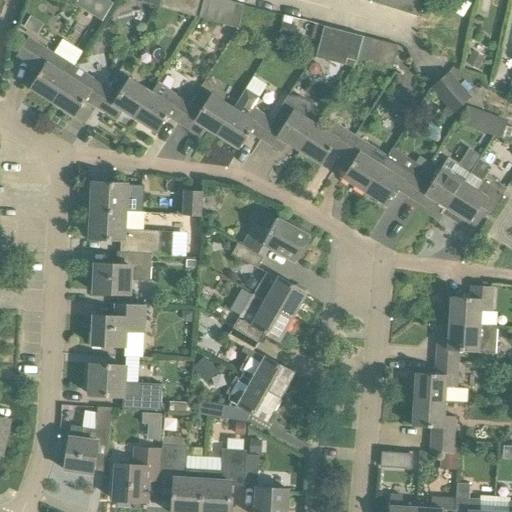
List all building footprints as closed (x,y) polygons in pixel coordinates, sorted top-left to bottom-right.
[(103,21),(114,4),(108,0),(97,0),(89,13),(91,14),(97,18),(101,20),(103,21)] [(141,0),(141,3),(160,8),(162,0),(141,0)] [(162,0),(160,8),(173,12),(176,0),(162,0)] [(190,0),(176,0),(173,12),(186,15),(190,0)] [(204,0),(190,0),(186,15),(199,19),(204,0)] [(224,0),(204,0),(199,19),(218,24),(224,0)] [(243,5),(224,0),(218,24),(237,29),(243,5)] [(395,0),(382,0),(381,5),(393,8),(395,0)] [(408,0),(395,0),(393,8),(405,12),(408,0)] [(421,0),(408,0),(405,12),(417,15),(421,0)] [(31,16),(24,27),(37,35),(43,24),(31,16)] [(297,27),(283,23),(280,35),(294,39),(297,27)] [(364,37),(324,26),(315,58),(352,68),(356,61),(358,62),(364,37)] [(376,40),(364,37),(358,62),(369,65),(376,40)] [(31,89),(53,103),(76,68),(29,38),(17,57),(41,73),(31,89)] [(53,53),(74,65),(82,51),(62,39),(53,53)] [(387,43),(376,40),(369,65),(381,68),(387,43)] [(399,46),(387,43),(381,68),(393,71),(399,46)] [(484,58),(473,51),(466,64),(477,70),(484,58)] [(76,68),(53,103),(76,118),(86,101),(96,108),(108,89),(76,68)] [(433,89),(455,113),(473,97),(451,73),(433,89)] [(119,95),(108,89),(96,108),(117,121),(123,112),(135,119),(152,93),(129,78),(119,95)] [(247,89),(234,109),(218,135),(240,150),(251,133),(261,140),(273,121),(253,108),(260,97),(247,89)] [(164,101),(152,93),(135,119),(158,134),(168,117),(179,124),(191,105),(170,92),(164,101)] [(201,111),(191,105),(179,124),(190,130),(200,137),(205,128),(218,135),(234,109),(212,94),(201,111)] [(448,118),(454,113),(448,106),(442,111),(448,118)] [(277,115),(273,121),(261,140),(272,146),(282,153),(288,144),(300,151),(317,125),(294,110),(287,121),(277,115)] [(508,123),(466,110),(461,127),(502,141),(508,123)] [(317,125),(300,151),(322,166),(333,149),(343,156),(355,136),(334,123),(328,132),(317,125)] [(166,148),(185,158),(197,136),(177,126),(166,148)] [(355,136),(343,156),(354,162),(344,179),(366,193),(383,166),(370,158),(376,150),(355,136)] [(393,151),(383,166),(366,193),(388,207),(399,190),(409,197),(421,178),(411,171),(415,165),(393,151)] [(421,178),(409,197),(430,210),(436,201),(448,209),(470,174),(447,160),(432,185),(421,178)] [(470,174),(448,209),(470,223),(481,207),(492,214),(504,195),(507,189),(488,176),(484,183),(470,174)] [(92,211),(126,213),(127,199),(144,200),(145,187),(127,186),(128,185),(93,183),(92,211)] [(183,216),(200,216),(201,191),(184,190),(183,216)] [(90,239),(110,240),(129,241),(128,253),(153,253),(152,255),(171,256),(172,233),(125,230),(126,213),(92,211),(90,239)] [(255,225),(249,236),(242,247),(263,259),(269,248),(296,263),(311,237),(279,219),(270,233),(255,225)] [(263,259),(242,247),(236,244),(230,255),(258,270),(263,259)] [(153,253),(128,253),(118,252),(117,265),(97,264),(96,294),(130,295),(131,280),(152,281),(152,255),(153,253)] [(254,295),(293,317),(307,293),(268,271),(254,295)] [(450,324),(481,326),(482,312),(493,312),(494,288),(472,286),(471,299),(451,298),(450,324)] [(253,295),(234,328),(259,343),(265,333),(280,342),(293,317),(254,295),(253,295)] [(144,334),(145,319),(146,306),(116,304),(116,317),(94,317),(93,346),(126,347),(126,333),(144,334)] [(186,323),(193,323),(193,312),(182,312),(182,318),(186,323)] [(496,327),(481,326),(450,324),(449,339),(438,338),(436,364),(459,365),(460,353),(495,355),(496,327)] [(259,343),(234,328),(228,339),(245,349),(253,353),(259,343)] [(266,359),(255,353),(253,358),(249,356),(241,370),(244,372),(242,376),(280,398),(294,373),(266,358),(266,359)] [(204,358),(192,370),(206,384),(218,372),(204,358)] [(459,365),(436,364),(436,375),(416,374),(415,401),(446,402),(447,388),(458,389),(459,365)] [(90,396),(128,398),(128,409),(123,409),(123,410),(161,412),(163,385),(125,383),(126,367),(92,365),(90,396)] [(280,398),(242,376),(240,380),(237,378),(228,394),(231,396),(229,400),(232,402),(229,408),(208,403),(201,402),(198,414),(223,418),(246,423),(252,413),(267,422),(280,398)] [(445,417),(446,402),(415,401),(413,427),(433,428),(432,441),(454,442),(455,418),(445,417)] [(191,403),(170,402),(169,412),(189,413),(190,413),(191,403)] [(106,460),(109,440),(112,410),(98,408),(95,429),(83,428),(82,439),(70,438),(65,470),(93,474),(95,459),(106,460)] [(143,414),(143,424),(162,426),(162,415),(143,414)] [(0,455),(2,456),(9,422),(0,419),(0,455)] [(246,436),(246,424),(242,424),(237,423),(236,435),(246,436)] [(263,441),(251,440),(251,452),(262,453),(263,441)] [(454,442),(432,441),(431,453),(440,454),(453,455),(454,442)] [(458,467),(459,443),(454,442),(453,455),(440,454),(440,465),(458,467)] [(162,448),(162,451),(160,483),(174,484),(171,511),(200,511),(204,457),(188,456),(188,449),(162,448)] [(160,483),(162,451),(136,449),(135,467),(117,466),(114,501),(147,503),(149,482),(160,483)] [(204,457),(200,511),(229,511),(232,479),(244,480),(245,453),(223,451),(222,458),(204,457)] [(411,453),(397,452),(397,468),(410,469),(411,453)] [(245,453),(244,480),(259,481),(260,454),(245,453)] [(457,486),(456,499),(455,511),(494,511),(495,497),(481,497),(480,501),(469,500),(469,487),(457,486)] [(286,511),(288,490),(256,488),(254,511),(286,511)] [(416,511),(417,508),(402,507),(403,496),(391,496),(389,511),(416,511)] [(509,498),(495,497),(494,511),(511,511),(511,502),(509,502),(509,498)] [(431,509),(417,508),(416,511),(455,511),(456,499),(432,498),(431,509)]
